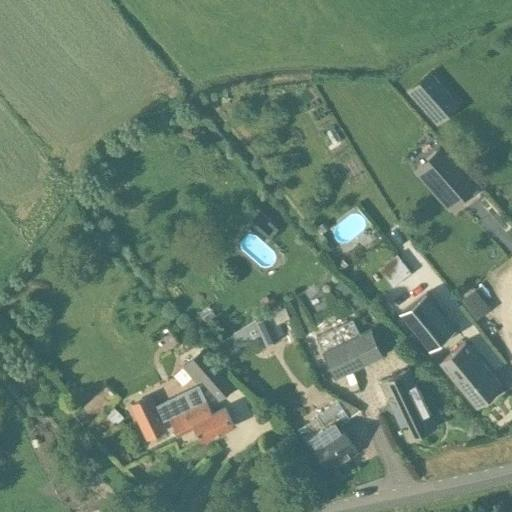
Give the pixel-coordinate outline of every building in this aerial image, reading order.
[(430,71),(408,91),(437,123),(459,104),(431,71),(430,71)] [(441,147),(415,170),(450,210),(457,204),(476,188),(441,147)] [(257,210),(247,223),(267,239),(277,227),(257,210)] [(404,253),(382,264),(391,282),(413,270),(404,253)] [(343,258),(335,265),(341,271),(348,264),(343,258)] [(475,291),(463,301),(477,319),(489,309),(475,291)] [(430,348),(455,329),(426,292),(401,312),(430,348)] [(256,322),(266,346),(282,340),(280,336),(284,335),(275,314),(256,322)] [(336,377),(384,354),(372,328),(360,334),(353,319),(317,336),(336,377)] [(465,340),(440,360),(477,406),(502,385),(465,340)] [(198,348),(181,365),(194,379),(198,376),(217,396),(231,383),(198,348)] [(382,381),(409,439),(437,425),(410,368),(382,381)] [(194,422),(203,440),(234,425),(225,407),(212,413),(199,386),(156,406),(151,396),(132,405),(147,436),(166,427),(163,420),(170,416),(178,433),(192,426),(191,424),(194,422)] [(318,414),(319,416),(299,429),(315,452),(319,450),(332,469),(358,452),(346,434),(346,435),(339,425),(349,418),(349,417),(360,410),(340,399),(318,414)]
